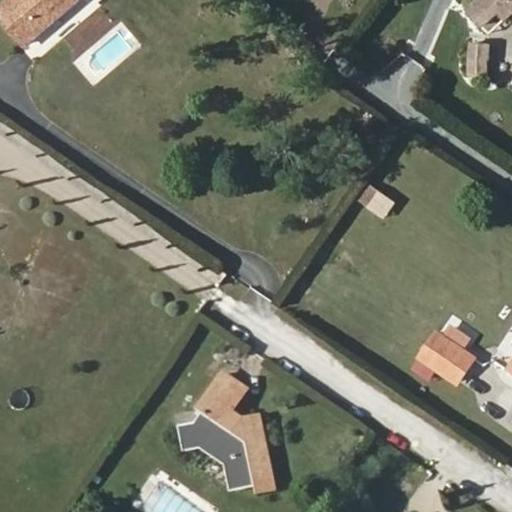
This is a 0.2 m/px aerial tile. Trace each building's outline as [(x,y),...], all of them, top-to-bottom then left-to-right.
[(80,0),(12,0),(0,11),(0,14),(26,45),(80,0)] [(511,0),(477,0),(465,12),(478,28),(494,17),(500,26),(511,17),(505,8),(511,3),(511,0)] [(478,28),(486,37),(500,26),(494,17),(478,28)] [(440,340),(423,361),(456,386),(471,364),(440,340)] [(204,416),(195,427),(179,429),(184,454),(205,451),(228,467),(232,491),(255,487),(276,483),(264,417),(240,420),(235,416),(250,391),(229,376),(200,412),(204,416)] [(257,497),(278,494),(276,483),(255,487),(257,497)]
